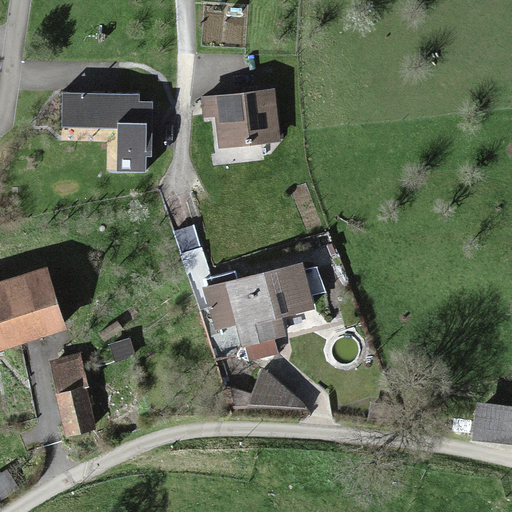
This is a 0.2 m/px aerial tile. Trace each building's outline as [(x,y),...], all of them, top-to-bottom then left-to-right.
[(272,92),(197,100),(200,123),(213,121),(216,148),(277,141),(272,92)] [(138,94),(63,93),(63,128),(118,128),(117,171),(146,171),(146,156),(152,156),(152,103),(138,103),(138,94)] [(296,268),(222,289),(238,343),(276,333),(272,319),(308,309),(296,268)] [(0,283),(0,346),(59,326),(39,270),(0,283)] [(73,361),(47,366),(60,437),(86,432),(73,361)] [(124,387),(94,406),(106,425),(136,406),(124,387)] [(511,413),(472,409),(468,440),(511,444),(511,413)]
